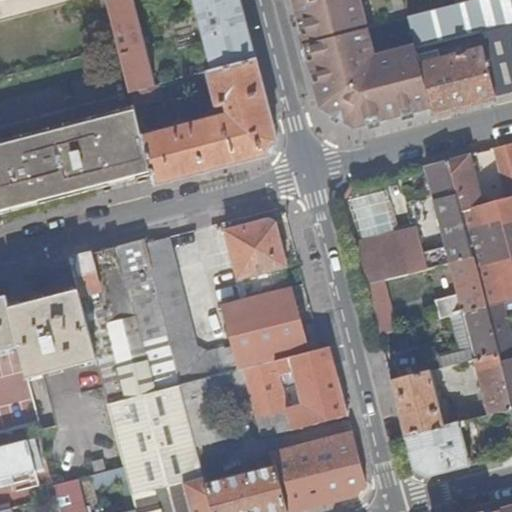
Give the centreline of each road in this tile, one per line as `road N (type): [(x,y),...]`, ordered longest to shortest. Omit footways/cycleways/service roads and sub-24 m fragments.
road 1 (residential): [(393,508),(309,171)]
road 2 (residential): [(0,252),(309,171)]
road 3 (residential): [(511,116),(309,171)]
road 4 (residential): [(309,171),(264,0)]
road 5 (residential): [(511,477),(393,508)]
